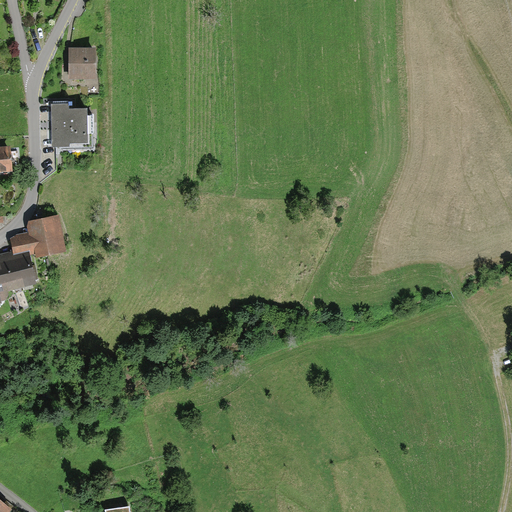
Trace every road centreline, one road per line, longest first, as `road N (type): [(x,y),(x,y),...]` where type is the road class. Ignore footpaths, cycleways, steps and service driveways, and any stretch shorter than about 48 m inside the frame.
road 1 (track): [(500,511),(509,459),(493,353),(450,272),(473,135),(450,0)]
road 2 (residential): [(0,236),(27,208),(35,172),(34,81)]
